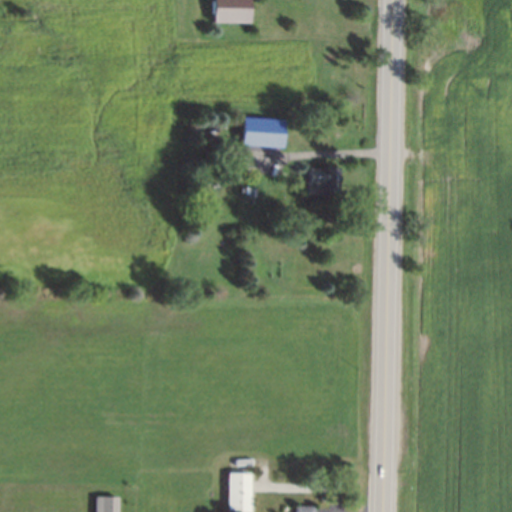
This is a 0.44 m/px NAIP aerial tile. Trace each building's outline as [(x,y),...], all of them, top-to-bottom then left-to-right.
[(212,0),(212,22),(250,23),(250,0),(212,0)] [(282,119),(241,118),(240,145),(282,146),(282,119)] [(307,168),(306,193),(327,194),(326,190),(336,190),(337,168),(307,168)] [(226,511),(226,474),(250,474),(249,511),(226,511)] [(94,511),(95,498),(118,498),(117,511),(94,511)]
